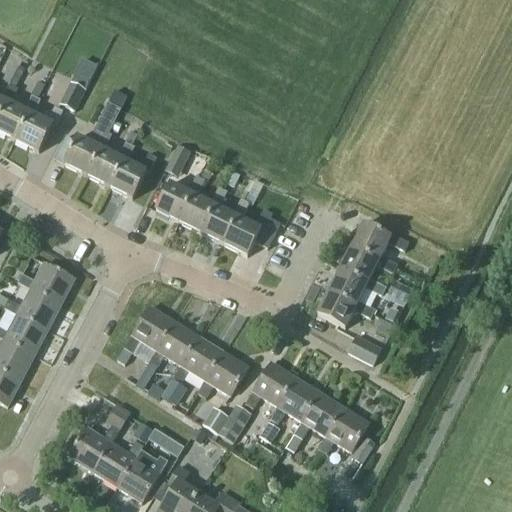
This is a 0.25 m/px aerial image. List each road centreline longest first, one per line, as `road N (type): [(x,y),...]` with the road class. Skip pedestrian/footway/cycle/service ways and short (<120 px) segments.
road 1 (residential): [(5,487),(131,252)]
road 2 (residential): [(131,252),(276,306),(328,209)]
road 3 (residential): [(0,176),(131,252)]
